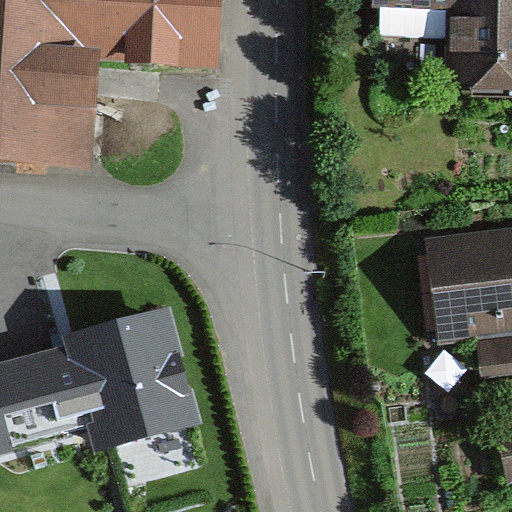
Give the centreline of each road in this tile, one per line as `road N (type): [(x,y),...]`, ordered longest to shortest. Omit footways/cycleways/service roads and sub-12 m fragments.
road 1 (tertiary): [(275,236),(317,511)]
road 2 (residential): [(0,214),(275,236)]
road 3 (tertiary): [(273,0),(275,236)]
